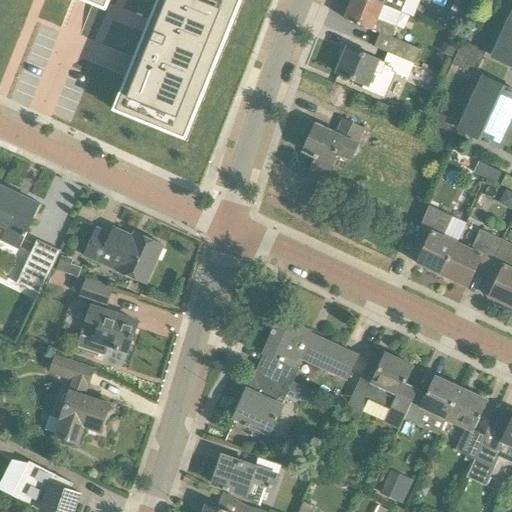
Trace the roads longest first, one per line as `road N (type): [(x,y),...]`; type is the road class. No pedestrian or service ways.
road 1 (residential): [(511,358),(230,230)]
road 2 (unclassified): [(148,511),(230,230)]
road 3 (residential): [(0,123),(230,230)]
road 4 (residential): [(230,230),(247,148),(303,0)]
